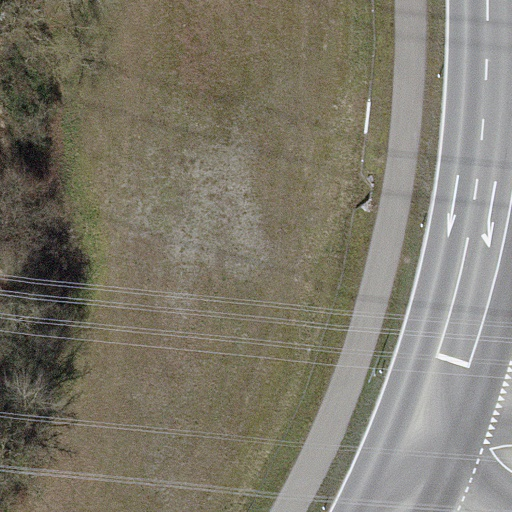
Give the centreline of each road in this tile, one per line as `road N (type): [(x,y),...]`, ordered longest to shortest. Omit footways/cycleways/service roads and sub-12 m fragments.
road 1 (secondary): [(511,50),(496,205),(454,362)]
road 2 (secondary): [(454,362),(406,505)]
